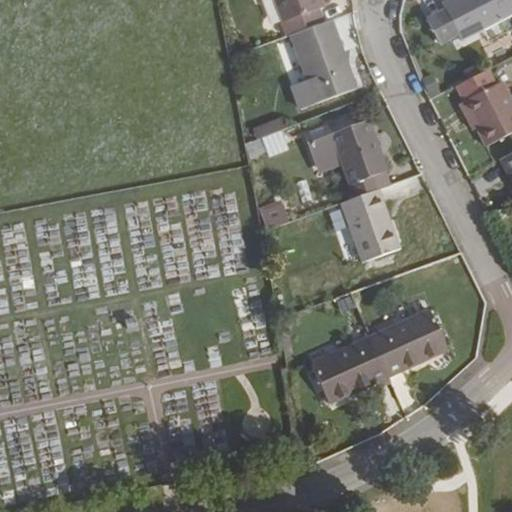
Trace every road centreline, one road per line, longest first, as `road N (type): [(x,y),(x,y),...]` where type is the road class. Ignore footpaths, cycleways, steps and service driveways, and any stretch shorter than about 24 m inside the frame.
road 1 (residential): [(200,511),(295,494),(404,452),(511,356)]
road 2 (residential): [(511,312),(383,55),(369,0)]
